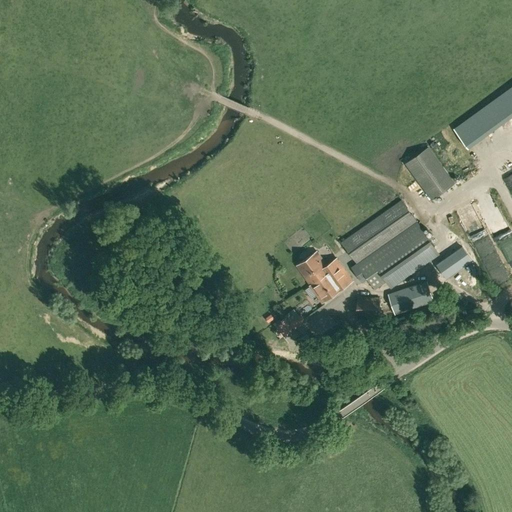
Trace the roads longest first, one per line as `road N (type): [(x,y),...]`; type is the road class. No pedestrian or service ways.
road 1 (unclassified): [(0,403),(152,385),(255,430),(287,434),(316,427),(391,377)]
road 2 (track): [(249,111),(396,185),(414,203)]
road 3 (unclassified): [(511,324),(457,332),(391,377)]
